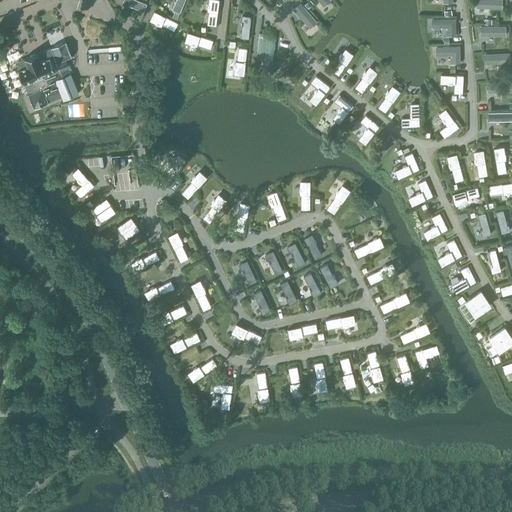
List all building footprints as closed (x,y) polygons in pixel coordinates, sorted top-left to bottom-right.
[(123,0),(123,1),(143,9),(146,3),(138,0),(123,0)] [(183,0),(175,0),(173,8),(180,11),(183,0)] [(209,9),(208,23),(215,24),(218,0),(209,0),(208,10),(209,9)] [(501,8),(501,0),(477,0),(477,1),(476,2),(476,6),(478,7),(481,7),(482,7),(490,7),(490,8),(501,8)] [(314,23),(316,21),(301,3),(293,9),(299,16),(300,15),(302,15),(301,17),(306,23),(306,24),(309,27),(311,27),(314,24),(314,23)] [(162,23),(173,30),(177,22),(154,11),(150,19),(161,25),(162,23)] [(250,15),(243,14),(242,18),(244,18),(241,36),(247,36),(250,15)] [(446,35),(455,35),(455,18),(432,19),(432,27),(447,26),(447,29),(446,29),(446,35)] [(494,35),(505,35),(505,26),(481,26),(481,29),(480,30),(480,34),(482,35),(485,35),(486,35),(494,35)] [(197,42),(210,47),(212,40),(188,32),(185,40),(196,44),(197,42)] [(271,70),(275,34),(259,32),(255,68),(271,70)] [(66,41),(16,61),(34,107),(62,96),(63,100),(78,95),(65,59),(72,56),(66,41)] [(450,63),(460,63),(459,46),(436,46),(437,54),(452,54),(452,57),(450,57),(450,63)] [(247,48),(239,47),(237,60),(236,60),(235,72),(244,73),(247,48)] [(331,70),(338,75),(353,55),(345,49),(342,54),(341,54),(339,56),(340,57),(338,59),(339,59),(331,70)] [(498,63),(510,62),(509,53),(485,55),(485,58),(484,58),(484,62),(486,63),(490,63),(490,62),(498,62),(498,63)] [(362,93),(377,73),(369,67),(366,72),(365,71),(363,74),(362,76),(362,77),(354,87),(362,93)] [(463,75),(441,74),(441,82),(448,82),(448,83),(452,84),(452,82),(454,83),(454,93),(462,93),(463,75)] [(316,104),(330,86),(316,75),(310,82),(318,88),(317,90),(316,89),(314,92),(315,93),(310,99),(316,104)] [(501,92),(511,91),(511,82),(488,83),(488,86),(487,87),(488,91),(489,92),(493,92),(494,91),(501,91),(501,92)] [(385,112),(400,92),(392,86),(388,91),(385,93),(386,94),(385,96),(386,96),(378,107),(385,112)] [(333,118),(340,123),(354,105),(339,94),(334,101),(342,107),(341,108),(340,108),(337,111),(338,111),(333,118)] [(401,127),(419,126),(419,120),(419,104),(411,104),(411,112),(410,112),(410,116),(411,116),(411,118),(401,118),(401,127)] [(444,138),(459,127),(446,109),(439,114),(442,118),(441,118),(444,122),(445,121),(447,125),(439,131),(444,138)] [(511,119),(511,111),(489,112),(489,115),(488,116),(488,120),(490,121),(494,121),(494,120),(511,119)] [(366,143),(380,126),(365,114),(360,121),(368,128),(367,129),(366,128),(363,131),(364,132),(359,138),(366,143)] [(504,153),(503,147),(493,149),(497,174),(506,172),(504,159),(505,159),(505,157),(506,157),(505,153),(504,153)] [(478,177),(487,175),(483,150),(474,152),(475,158),(474,158),(474,162),(475,161),(476,163),(478,177)] [(419,169),(412,152),(404,156),(408,165),(406,166),(406,165),(402,166),(403,167),(395,170),(399,178),(419,169)] [(168,182),(186,160),(178,154),(175,158),(174,157),(172,160),(173,160),(172,162),(161,177),(168,182)] [(464,179),(457,154),(447,157),(449,163),(448,163),(449,166),(450,166),(450,168),(451,168),(455,182),(464,179)] [(80,197),(94,185),(78,167),(72,173),(78,179),(77,180),(79,182),(80,182),(82,184),(75,191),(80,197)] [(188,199),(206,178),(199,171),(195,176),(194,175),(192,178),(193,178),(191,180),(192,180),(181,193),(188,199)] [(433,196),(425,179),(417,183),(421,192),(420,193),(419,192),(416,193),(416,194),(409,197),(412,205),(433,196)] [(310,210),(310,181),(300,181),(300,188),(299,188),(299,191),(300,191),(300,194),(301,194),(301,210),(310,210)] [(511,181),(488,185),(489,194),(503,192),(503,193),(506,192),(506,193),(509,193),(509,192),(511,191),(511,181)] [(334,214),(350,191),(342,185),(338,190),(335,193),(336,193),(335,196),(326,209),(334,214)] [(479,195),(477,186),(453,193),(455,202),(461,201),(461,202),(465,201),(464,200),(467,199),(479,195)] [(286,218),(277,191),(268,195),(269,199),(268,199),(269,202),(270,202),(271,204),(272,204),(278,221),(286,218)] [(209,223),(226,200),(218,194),(215,199),(214,199),(212,202),(211,204),(202,218),(209,223)] [(101,221),(115,211),(106,198),(92,208),(96,214),(98,217),(101,221)] [(234,230),(243,232),(250,205),(240,202),(239,207),(238,206),(237,210),(238,210),(238,212),(238,213),(234,230)] [(506,221),(503,209),(495,211),(501,233),(510,230),(507,221),(506,221)] [(448,229),(440,212),(432,216),(436,225),(435,226),(434,225),(431,227),(431,228),(424,231),(428,239),(448,229)] [(477,214),(481,226),(480,226),(482,235),(491,233),(485,212),(477,214)] [(125,239),(140,230),(131,216),(116,226),(119,230),(121,233),(125,239)] [(168,236),(180,262),(188,258),(181,244),(182,243),(181,241),(182,240),(180,237),(179,238),(177,232),(168,236)] [(304,238),(314,258),(322,254),(316,243),(312,234),(304,238)] [(354,249),(357,257),(383,246),(379,237),(377,238),(376,237),(373,239),(368,242),(354,249)] [(462,255),(454,239),(446,243),(450,252),(449,252),(448,251),(445,253),(445,254),(438,258),(442,265),(462,255)] [(298,266),(305,262),(295,242),(287,246),(292,255),(298,266)] [(492,272),(501,270),(495,248),(487,251),(490,263),(492,272)] [(275,274),(283,270),(273,250),(265,254),(270,263),(275,274)] [(135,272),(160,259),(155,251),(141,258),(139,259),(138,258),(135,260),(136,261),(130,264),(135,272)] [(249,284),(257,280),(247,260),(239,264),(243,273),(244,272),(249,284)] [(330,287),(338,283),(333,274),(332,274),(327,263),(319,267),(330,287)] [(366,276),(370,284),(396,272),(392,263),(386,266),(385,265),(382,266),(383,267),(380,268),(381,269),(366,276)] [(476,282),(468,265),(460,269),(464,278),(463,279),(463,278),(459,280),(460,281),(452,285),(456,292),(476,282)] [(313,295),(321,291),(311,272),(303,276),(309,286),(309,287),(313,295)] [(289,303),(297,299),(287,279),(280,283),(285,294),(289,303)] [(149,300),(174,288),(170,280),(156,287),(156,286),(154,287),(153,287),(150,288),(150,289),(145,292),(149,300)] [(203,310),(211,306),(204,292),(205,292),(204,289),(205,289),(203,286),(202,286),(200,280),(191,284),(203,310)] [(511,282),(500,286),(502,295),(511,292),(511,282)] [(262,313),(270,309),(261,289),(253,293),(259,304),(258,304),(262,313)] [(489,304),(481,291),(466,301),(468,304),(467,305),(469,308),(470,308),(475,314),(489,304)] [(394,298),(379,305),(383,313),(409,301),(405,292),(399,295),(399,294),(395,296),(396,297),(394,298)] [(161,325),(187,312),(183,304),(168,312),(168,311),(166,312),(165,311),(162,313),(163,314),(157,316),(161,325)] [(325,320),(327,328),(342,325),(342,326),(345,325),(345,326),(349,325),(349,324),(355,323),(353,314),(325,320)] [(302,335),(318,331),(316,322),(288,328),(290,338),(296,337),(296,338),(300,337),(300,336),(302,335)] [(258,344),(262,336),(236,323),(232,332),(238,335),(237,336),(240,337),(241,336),(243,337),(244,337),(258,344)] [(403,343),(429,332),(425,323),(420,325),(419,324),(416,326),(416,327),(414,328),(400,335),(403,343)] [(511,341),(511,338),(504,327),(489,337),(492,340),(491,341),(493,344),(494,344),(498,350),(511,341)] [(175,352),(200,340),(196,332),(182,339),(181,338),(179,339),(179,338),(176,340),(176,341),(171,344),(175,352)] [(436,344),(414,351),(420,368),(429,365),(425,356),(429,355),(429,356),(433,354),(432,353),(438,352),(436,344)] [(383,378),(375,350),(367,353),(371,368),(370,368),(371,371),(370,371),(371,374),(372,374),(374,380),(383,378)] [(403,380),(405,384),(414,381),(405,354),(396,357),(402,374),(402,376),(401,377),(402,380),(403,380)] [(348,357),(340,359),(344,375),(343,375),(344,377),(343,377),(344,381),(345,380),(346,387),(356,384),(348,357)] [(194,381),(217,365),(212,358),(199,367),(198,366),(196,367),(193,368),(193,369),(188,373),(194,381)] [(511,360),(503,364),(505,372),(511,369),(511,360)] [(323,361),(314,363),(317,379),(316,379),(317,381),(316,381),(316,385),(317,385),(318,391),(328,389),(323,361)] [(302,394),(297,366),(288,368),(291,383),(291,384),(291,386),(290,386),(291,390),(292,389),(293,396),(302,394)] [(270,399),(265,371),(256,373),(259,389),(258,389),(258,391),(257,391),(258,395),(259,395),(260,401),(270,399)] [(229,408),(232,385),(214,382),(213,391),(223,392),(223,396),(222,395),(221,399),(222,399),(221,406),(229,408)]
